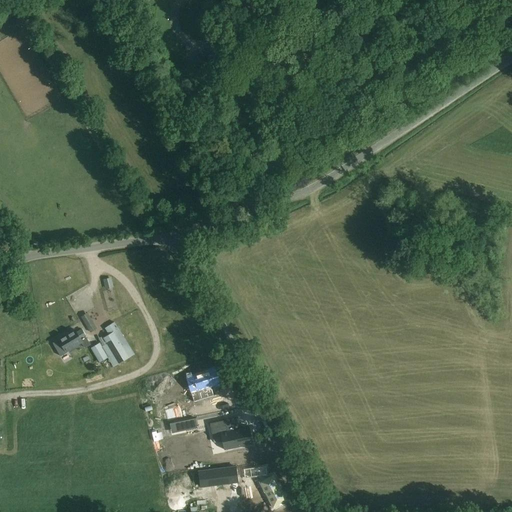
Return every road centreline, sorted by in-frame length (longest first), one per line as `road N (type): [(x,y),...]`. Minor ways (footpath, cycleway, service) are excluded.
road 1 (unclassified): [(180,235),(322,181),(511,57)]
road 2 (unclassified): [(325,511),(180,235)]
road 3 (unknown): [(186,0),(181,18),(189,45),(174,92),(237,217)]
road 4 (unclassified): [(180,235),(36,254),(0,269)]
